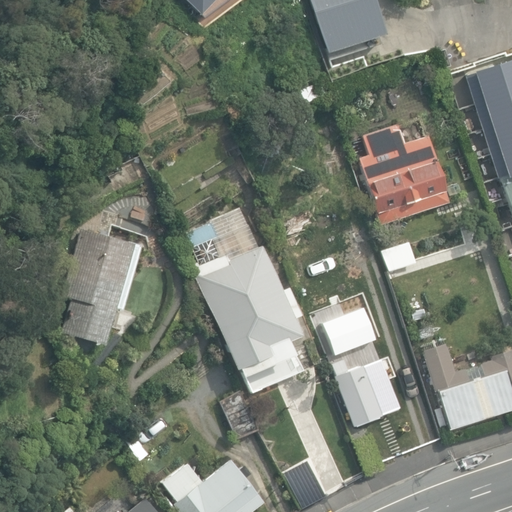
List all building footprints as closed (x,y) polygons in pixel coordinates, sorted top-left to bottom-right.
[(182,0),(198,15),(212,0),(182,0)] [(378,32),(368,0),(305,0),(325,57),(377,41),(374,33),(378,32)] [(511,52),(511,53),(511,52),(511,56),(465,70),(504,203),(507,202),(510,213),(511,212),(511,52)] [(303,114),(313,134),(338,122),(328,102),(303,114)] [(357,158),(378,223),(446,201),(426,136),(402,144),(395,125),(362,136),(368,155),(357,158)] [(262,155),(268,158),(275,157),(279,151),(278,145),(274,140),(267,139),(262,143),(260,149),(262,155)] [(319,316),(331,345),(344,340),(350,345),(364,340),(364,332),(377,328),(364,294),(373,291),(349,224),(322,234),(314,211),(278,225),(287,248),(284,249),(311,319),(319,316)] [(237,367),(240,375),(291,354),(285,340),(297,335),(290,318),(298,315),(286,287),(278,290),(259,246),(228,259),(224,251),(217,254),(211,240),(215,238),(209,223),(186,234),(198,262),(194,263),(197,273),(194,274),(234,368),(237,367)] [(60,332),(102,344),(112,307),(122,310),(140,245),(79,228),(60,295),(69,297),(60,332)] [(421,344),(448,429),(511,409),(511,350),(511,347),(488,354),(490,360),(453,371),(442,337),(421,344)] [(358,349),(320,361),(339,422),(377,409),(358,349)] [(219,402),(234,438),(255,429),(240,393),(219,402)] [(350,440),(363,475),(383,468),(370,433),(350,440)] [(171,505),(176,511),(250,511),(263,503),(244,477),(249,473),(243,465),(238,468),(230,458),(200,481),(186,463),(161,483),(175,502),(171,505)] [(277,473),(296,510),(316,499),(298,462),(277,473)] [(156,511),(144,497),(125,511),(156,511)]
